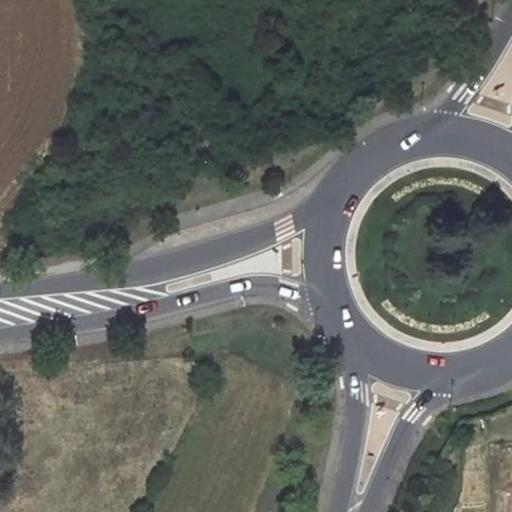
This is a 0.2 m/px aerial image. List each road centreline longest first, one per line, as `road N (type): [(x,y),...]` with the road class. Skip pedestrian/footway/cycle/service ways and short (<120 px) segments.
road 1 (tertiary): [(332,211),(138,275),(0,290)]
road 2 (tertiary): [(0,326),(162,305),(248,283),(329,300)]
road 3 (primary): [(368,353),(342,511)]
road 4 (primary): [(362,511),(422,378)]
road 5 (primary): [(445,132),(376,155),(332,211)]
road 6 (primary): [(511,23),(445,132)]
